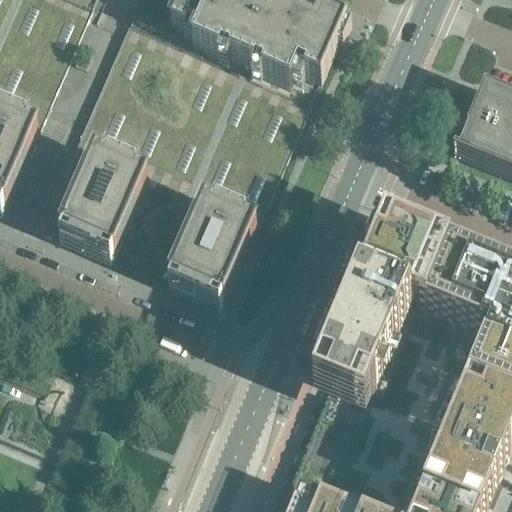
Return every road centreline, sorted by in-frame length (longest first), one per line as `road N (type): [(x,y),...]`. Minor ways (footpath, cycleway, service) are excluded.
road 1 (residential): [(268,377),(0,258)]
road 2 (unclassified): [(268,377),(357,176)]
road 3 (unclassified): [(511,243),(357,176)]
road 4 (unclassified): [(357,176),(419,31)]
road 5 (unclassified): [(213,511),(268,377)]
